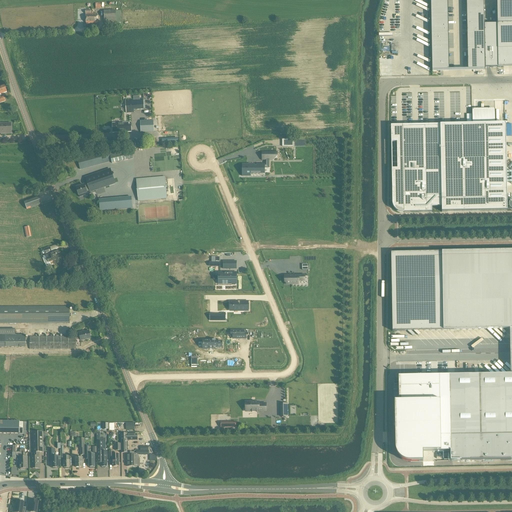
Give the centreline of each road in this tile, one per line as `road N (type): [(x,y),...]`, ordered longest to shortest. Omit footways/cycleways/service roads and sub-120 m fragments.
road 1 (residential): [(130,381),(281,375),(295,362),(214,162)]
road 2 (unclassified): [(130,381),(0,42)]
road 3 (unclassified): [(381,220),(382,92),(393,82),(511,79)]
road 4 (tertiary): [(0,486),(165,487)]
road 5 (tertiary): [(301,488),(165,487)]
road 6 (unclassified): [(380,359),(511,354)]
road 7 (unclassified): [(511,217),(381,220)]
road 8 (unclassified): [(381,240),(511,238)]
road 9 (tertiary): [(389,499),(511,501)]
road 10 (tertiary): [(511,479),(390,487)]
